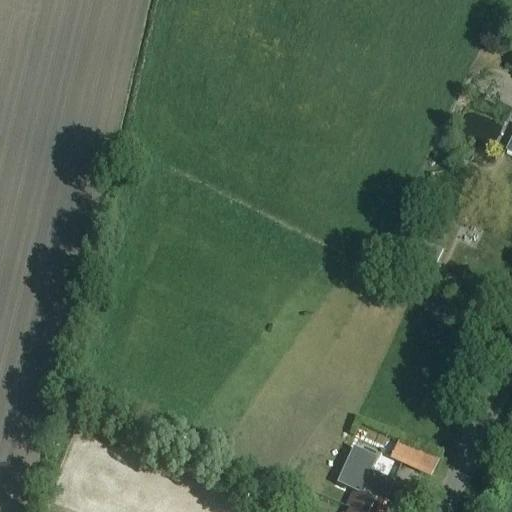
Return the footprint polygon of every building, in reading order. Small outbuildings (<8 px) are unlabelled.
[(462,149),(458,158),(468,161),(471,153),(462,149)] [(442,258),(420,248),(410,270),(432,280),(442,258)] [(330,409),(326,427),(344,431),(348,413),(330,409)] [(417,474),(420,475),(431,480),(439,461),(428,457),(397,444),(389,462),(417,474)] [(390,511),(356,495),(353,493),(345,509),(349,511),(348,511),(390,511)]
